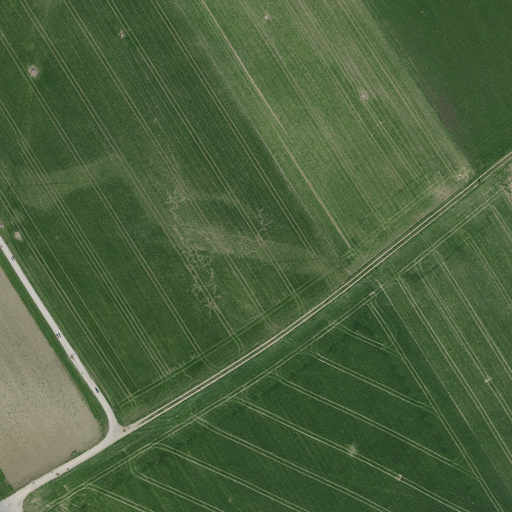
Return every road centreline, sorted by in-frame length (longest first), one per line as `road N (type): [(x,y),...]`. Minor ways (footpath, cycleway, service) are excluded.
road 1 (track): [(116,419),(241,364),(511,148)]
road 2 (track): [(11,503),(111,438),(116,419),(0,226)]
